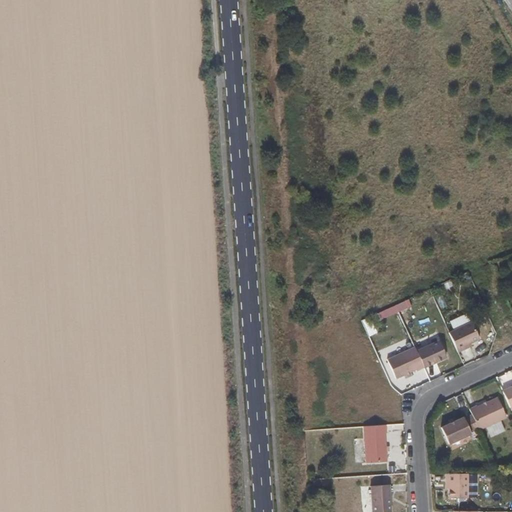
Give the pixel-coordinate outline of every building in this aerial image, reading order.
[(410,305),(407,299),(394,305),(396,311),(410,305)] [(396,311),(394,305),(380,312),(382,317),(396,311)] [(470,322),(448,333),(457,352),(464,348),(463,345),(467,343),(478,338),(470,322)] [(444,357),(436,341),(415,350),(422,367),(444,357)] [(415,369),(416,370),(422,367),(415,350),(413,346),(386,359),(395,378),(415,369)] [(511,386),(502,391),(510,408),(511,406),(511,386)] [(478,406),(476,404),(468,408),(471,414),(478,428),(505,416),(497,397),(478,406)] [(465,436),(464,435),(478,428),(471,414),(463,418),(463,416),(441,427),(448,443),(465,436)] [(384,433),(386,433),(385,424),(362,425),(365,462),(386,461),(384,433)] [(467,497),(467,473),(446,473),(445,480),(448,481),(448,498),(467,497)] [(389,511),(391,511),(389,485),(373,485),(374,511),(389,511)]
